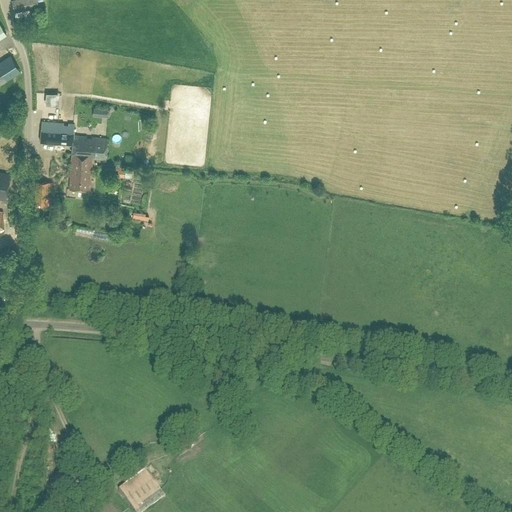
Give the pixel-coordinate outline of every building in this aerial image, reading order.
[(32,7),(38,6),(37,0),(11,0),(14,11),(32,7)] [(0,83),(20,71),(10,55),(0,60),(0,83)] [(72,143),(69,188),(88,190),(91,157),(105,158),(107,137),(72,135),(73,123),(42,121),(40,141),(72,143)] [(44,156),(44,166),(61,167),(61,157),(44,156)] [(50,205),(51,183),(39,182),(38,204),(50,205)] [(133,211),(132,218),(144,219),(145,213),(133,211)] [(178,452),(187,447),(186,446),(186,445),(197,438),(194,432),(182,439),(173,445),(178,452)] [(57,468),(59,474),(56,475),(59,487),(74,482),(71,473),(69,465),(73,464),(72,459),(56,463),(57,468)] [(143,511),(163,496),(153,484),(155,482),(141,464),(121,481),(125,486),(119,491),(135,511),(143,511)]
